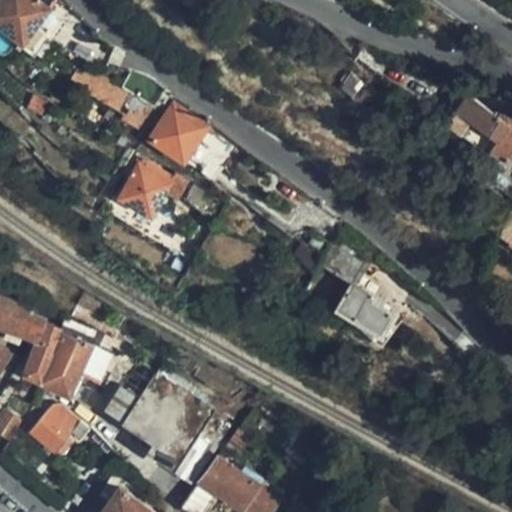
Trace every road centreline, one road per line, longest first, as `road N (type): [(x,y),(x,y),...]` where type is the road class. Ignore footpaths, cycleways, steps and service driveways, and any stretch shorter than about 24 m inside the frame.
road 1 (unclassified): [(511,354),(364,217),(79,0)]
road 2 (unclassified): [(298,0),(511,74)]
